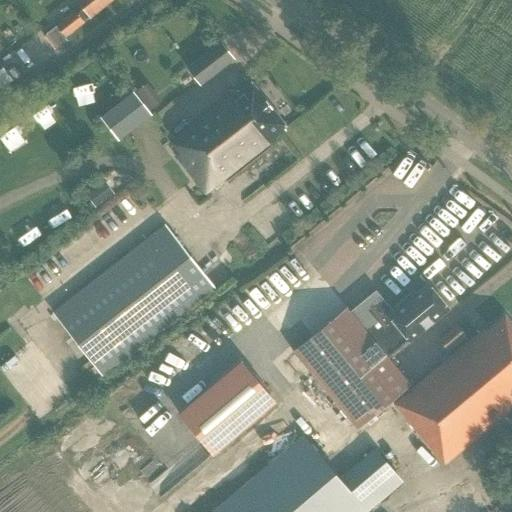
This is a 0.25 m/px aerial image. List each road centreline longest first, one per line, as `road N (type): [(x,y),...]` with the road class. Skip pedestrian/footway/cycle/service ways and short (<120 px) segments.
road 1 (tertiary): [(511,169),(280,0)]
road 2 (track): [(484,0),(409,94)]
